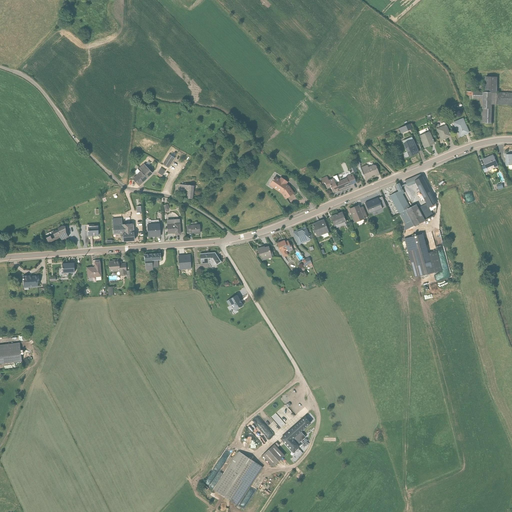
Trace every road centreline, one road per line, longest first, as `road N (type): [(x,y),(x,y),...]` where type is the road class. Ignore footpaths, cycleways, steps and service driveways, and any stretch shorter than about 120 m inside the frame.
road 1 (unclassified): [(232,239),(189,205),(122,185),(80,146),(35,85),(0,67)]
road 2 (tertiary): [(511,140),(480,143),(232,239)]
road 3 (tertiary): [(219,241),(0,258)]
road 4 (track): [(300,374),(238,432),(239,446),(267,467),(289,469)]
road 5 (track): [(300,374),(316,429),(261,511)]
